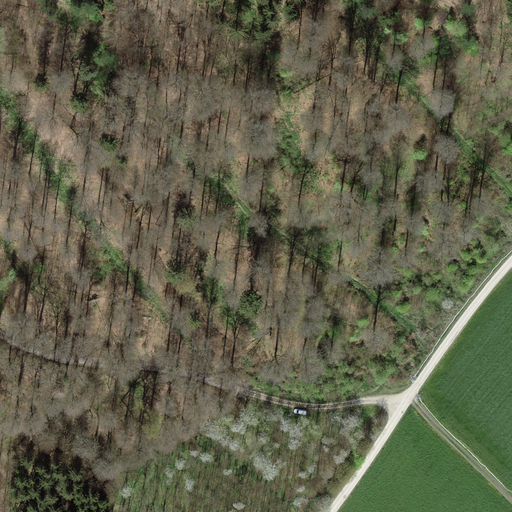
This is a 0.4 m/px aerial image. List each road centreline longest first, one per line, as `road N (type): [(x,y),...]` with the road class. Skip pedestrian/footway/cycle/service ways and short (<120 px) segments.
road 1 (track): [(404,404),(291,404),(175,370),(70,360),(0,331)]
road 2 (track): [(511,260),(325,511)]
